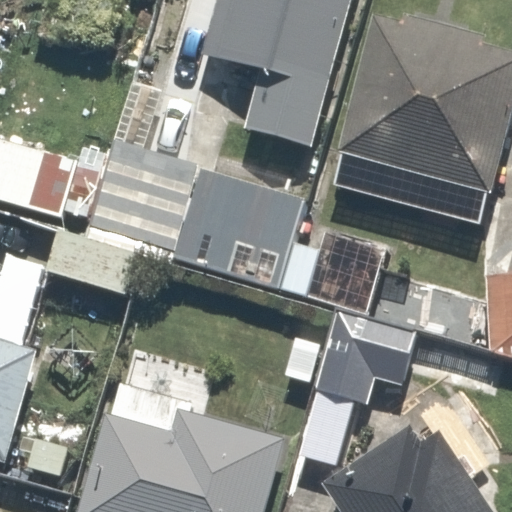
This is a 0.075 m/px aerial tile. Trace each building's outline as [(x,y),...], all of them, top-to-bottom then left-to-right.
[(101,0),(48,0),(35,35),(82,52),(101,0)] [(366,0),(229,0),(212,60),(273,78),(256,134),(321,154),(366,0)] [(511,128),(511,52),(384,22),(352,158),(497,192),(511,128)] [(93,164),(0,141),(0,205),(79,224),(93,164)] [(142,271),(346,331),(368,257),(298,236),(306,208),(120,153),(93,243),(71,237),(59,278),(133,301),(142,271)] [(511,280),(503,280),(497,368),(511,369),(511,280)] [(496,352),(438,339),(429,378),(487,391),(496,352)] [(0,460),(15,465),(45,353),(0,340),(0,460)] [(272,511),(289,442),(208,422),(220,375),(134,354),(95,511),(272,511)] [(374,370),(336,362),(313,467),(351,475),(374,370)] [(489,511),(449,458),(433,470),(409,437),(331,494),(344,511),(489,511)]
